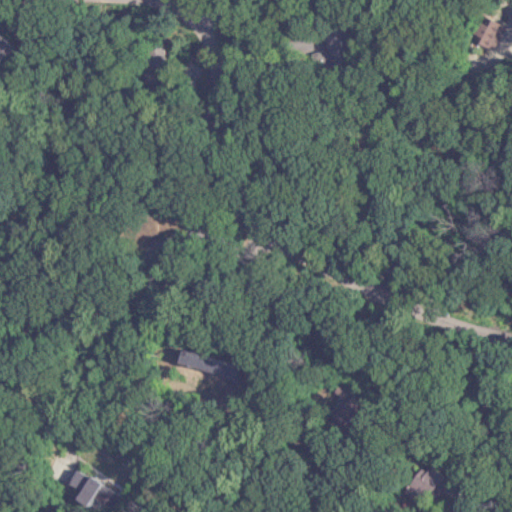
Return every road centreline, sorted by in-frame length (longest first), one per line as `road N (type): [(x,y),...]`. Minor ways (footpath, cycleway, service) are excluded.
road 1 (residential): [(511,351),(432,333),(246,239),(211,176),(196,59),(181,29),(151,11),(0,7)]
road 2 (residential): [(0,392),(45,406),(133,395),(218,418),(244,447),(253,511)]
road 3 (residential): [(269,252),(0,343)]
